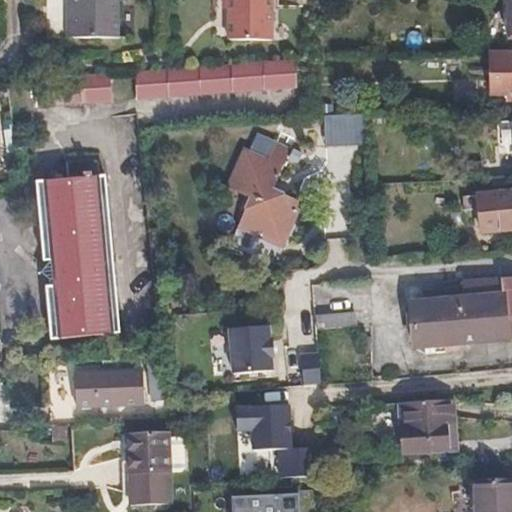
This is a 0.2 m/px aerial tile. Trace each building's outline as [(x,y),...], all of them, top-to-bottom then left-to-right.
[(121,3),(121,0),(61,0),(63,39),(69,39),(117,37),(116,3),(121,3)] [(267,38),(266,0),(215,0),(216,7),(225,7),(227,40),(267,38)] [(511,49),(489,49),(488,94),(506,93),(507,101),(511,100),(511,49)] [(214,92),(296,87),(294,59),(130,74),(131,100),(214,92)] [(109,101),(107,75),(30,81),(33,107),(109,101)] [(459,122),(458,107),(436,107),(368,108),(368,120),(437,119),(437,122),(459,122)] [(360,113),(322,114),(323,145),(361,144),(360,113)] [(282,242),(302,199),(273,186),(291,146),(277,140),(270,157),(247,147),(230,183),(252,194),(239,224),(282,242)] [(483,174),(482,160),(482,147),(460,148),(460,161),(457,160),(457,175),(483,174)] [(112,328),(95,156),(64,159),(66,179),(35,182),(42,262),(50,262),(39,271),(39,275),(48,282),(48,286),(45,287),(50,335),(58,334),(112,328)] [(511,227),(511,188),(482,189),(482,229),(511,227)] [(511,337),(511,277),(465,280),(466,302),(413,305),(415,342),(462,340),(511,337)] [(312,312),(313,328),(353,326),(352,310),(312,312)] [(271,354),(271,335),(268,335),(268,322),(228,324),(230,371),(270,367),(270,354),(271,354)] [(210,330),(212,373),(224,373),(222,329),(210,330)] [(318,378),(317,348),(300,348),(301,379),(318,378)] [(164,375),(162,352),(150,353),(152,376),(164,375)] [(139,400),(138,370),(71,374),(73,405),(139,400)] [(454,447),(453,433),(451,396),(398,400),(401,450),(454,447)] [(292,447),(289,404),(233,409),(235,434),(249,432),(250,450),(292,447)] [(174,485),(174,472),(193,471),(189,437),(172,437),(171,429),(132,432),(134,474),(139,474),(140,486),(174,485)] [(511,511),(511,480),(476,482),(477,511),(511,511)] [(175,503),(174,485),(140,486),(141,506),(175,503)] [(229,511),(314,511),(315,488),(295,489),(296,493),(229,495),(229,511)]
